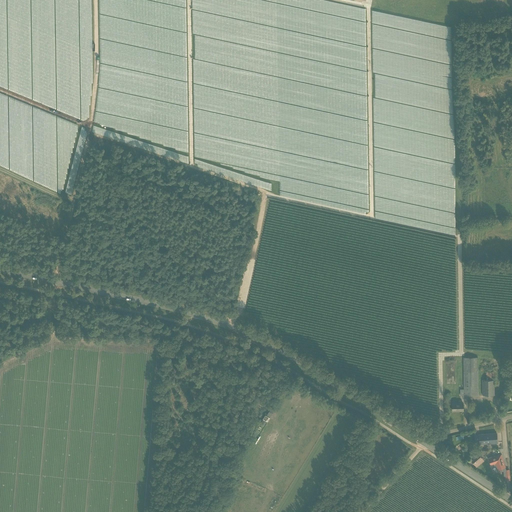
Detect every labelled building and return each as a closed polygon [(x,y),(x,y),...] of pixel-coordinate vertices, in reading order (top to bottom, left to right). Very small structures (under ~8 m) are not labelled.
[(478,395),(478,390),(478,358),(463,358),(464,389),(460,389),(460,396),(464,396),(478,395)] [(486,379),(494,379),(494,371),(486,371),(486,379)] [(494,395),(494,390),(494,380),(486,380),(482,380),(482,390),(482,395),(494,395)] [(463,403),(458,403),(452,403),(452,406),(452,411),(463,411),(463,403)] [(475,435),(475,440),(475,441),(480,441),(480,445),(497,443),(497,433),(479,435),(479,434),(475,435)] [(478,454),(471,461),(474,464),(481,457),(478,454)] [(506,470),(505,467),(501,454),(495,456),(494,456),(488,458),(490,461),(489,461),(490,462),(491,466),(495,465),(496,470),(501,468),(503,472),(502,472),(503,476),(505,476),(505,481),(509,481),(508,470),(506,470)]
